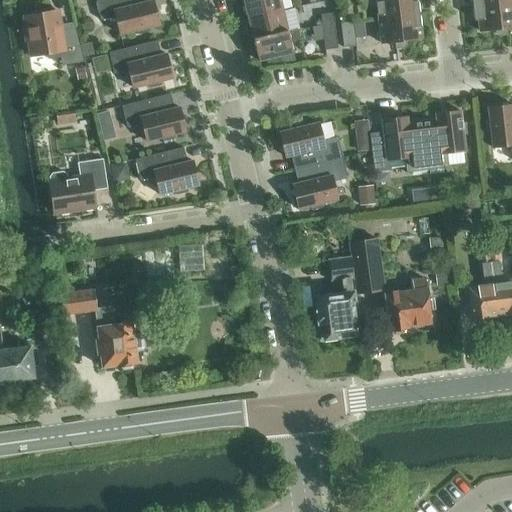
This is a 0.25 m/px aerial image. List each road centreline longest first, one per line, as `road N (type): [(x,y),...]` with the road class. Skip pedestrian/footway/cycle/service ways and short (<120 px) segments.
road 1 (secondary): [(0,444),(291,407)]
road 2 (residential): [(228,114),(454,77)]
road 3 (secondary): [(291,407),(511,379)]
road 4 (residential): [(253,210),(52,236)]
road 5 (residential): [(288,380),(253,210)]
